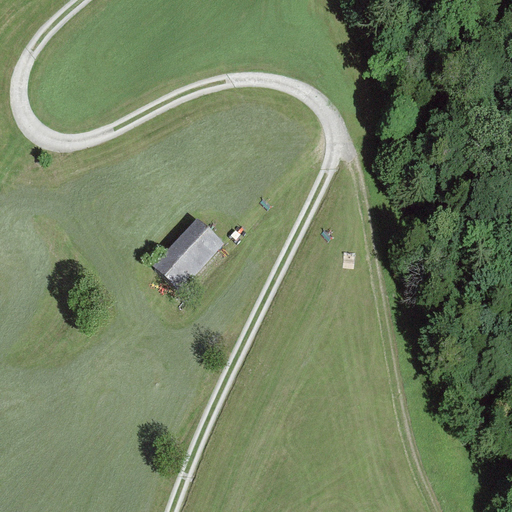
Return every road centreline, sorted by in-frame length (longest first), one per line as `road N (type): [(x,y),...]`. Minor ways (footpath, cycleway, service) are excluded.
road 1 (track): [(171,511),(348,140)]
road 2 (track): [(348,140),(369,202),(418,485),(440,511)]
